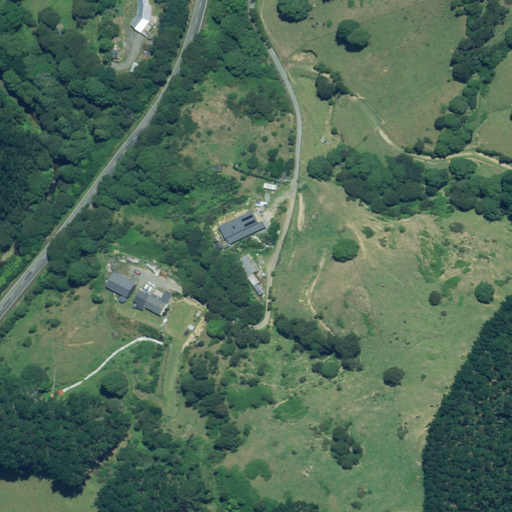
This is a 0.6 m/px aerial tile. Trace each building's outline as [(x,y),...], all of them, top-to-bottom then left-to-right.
[(164,23),(164,17),(159,16),(161,6),(158,5),(156,0),(147,0),(148,4),(146,18),(140,25),(154,36),(164,23)] [(65,33),(62,23),(57,24),(60,34),(65,33)] [(119,50),(119,52),(117,52),(116,57),(119,57),(119,58),(126,59),(126,51),(119,50)] [(149,66),(142,63),(138,72),(145,75),(149,66)] [(260,283),(262,281),(261,279),(262,278),(258,271),(260,270),(251,254),(240,261),(260,295),(263,293),(258,284),(260,283)] [(156,294),(144,287),(136,301),(141,304),(140,307),(146,310),(148,307),(163,315),(175,294),(169,291),(164,299),(156,294)]
